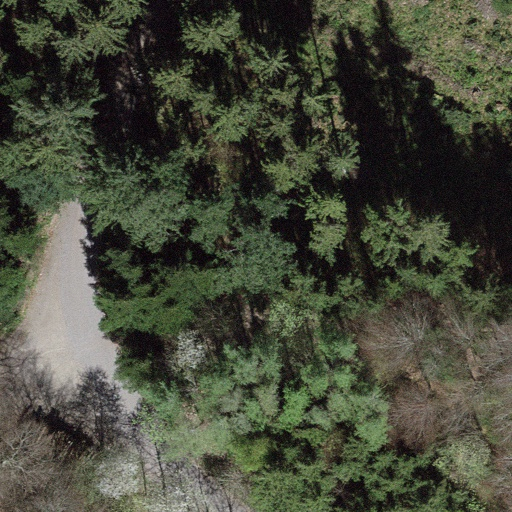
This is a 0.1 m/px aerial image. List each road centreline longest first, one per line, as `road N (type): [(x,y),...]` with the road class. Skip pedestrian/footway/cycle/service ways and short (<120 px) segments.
road 1 (track): [(66,366),(64,310),(81,192),(161,0)]
road 2 (track): [(224,511),(95,412),(66,366)]
